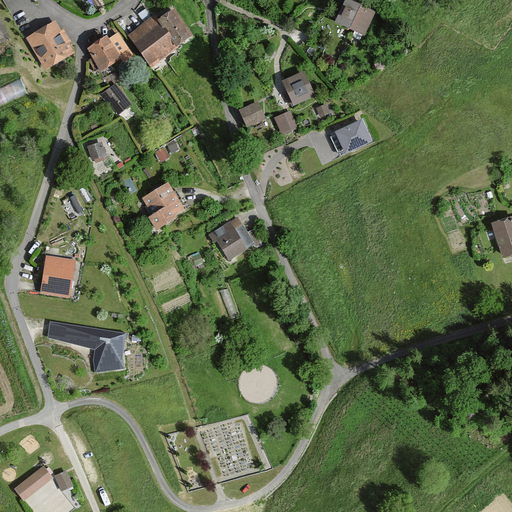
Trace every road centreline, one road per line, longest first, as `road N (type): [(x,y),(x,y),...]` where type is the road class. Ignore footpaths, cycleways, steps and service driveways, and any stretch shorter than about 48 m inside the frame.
road 1 (residential): [(0,432),(54,410),(14,294),(78,84),(82,27)]
road 2 (residential): [(332,380),(248,179),(209,0)]
